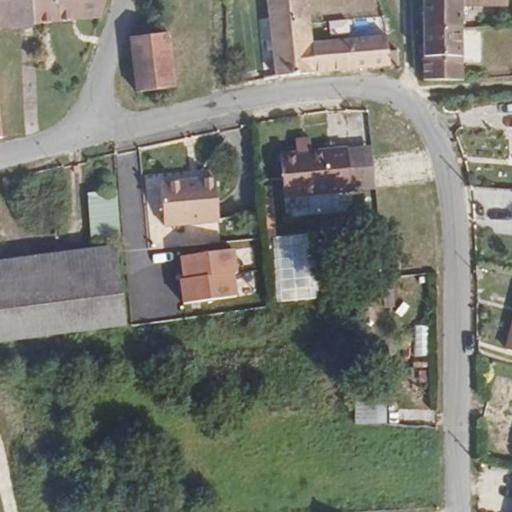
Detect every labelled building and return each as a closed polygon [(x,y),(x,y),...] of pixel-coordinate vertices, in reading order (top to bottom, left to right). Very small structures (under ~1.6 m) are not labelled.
[(0,0),(0,20),(42,17),(39,0),(0,0)] [(39,0),(42,17),(105,10),(106,0),(39,0)] [(269,0),(281,74),(320,67),(314,33),(311,13),(308,0),(269,0)] [(427,0),(426,22),(468,21),(469,1),(468,0),(427,0)] [(425,56),(425,74),(467,74),(468,21),(426,22),(425,56)] [(320,67),(405,58),(404,48),(391,49),(389,31),(389,26),(314,33),(320,67)] [(174,28),(141,33),(148,88),(182,84),(174,28)] [(0,130),(9,128),(8,124),(0,65),(0,130)] [(351,189),(348,145),(313,147),(313,132),(298,133),(299,148),(278,149),(281,193),(351,189)] [(374,188),(372,144),(348,145),(351,189),(374,188)] [(217,178),(163,182),(166,222),(220,218),(217,178)] [(125,237),(122,188),(94,190),(97,239),(125,237)] [(275,235),(277,300),(321,298),(319,233),(275,235)] [(125,246),(10,262),(0,263),(0,279),(7,340),(135,324),(125,246)] [(236,248),(179,253),(183,302),(240,298),(236,248)] [(357,421),(386,421),(386,401),(356,402),(357,421)]
